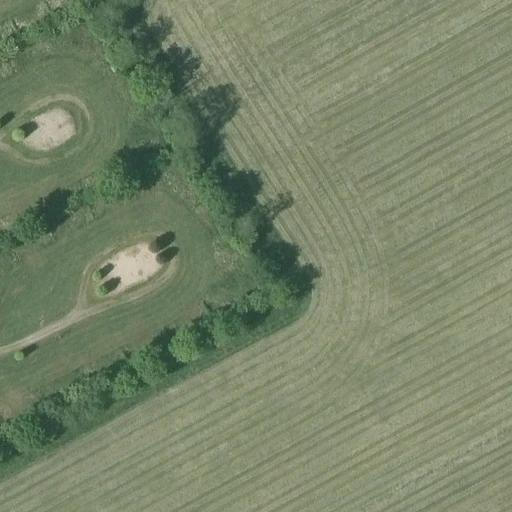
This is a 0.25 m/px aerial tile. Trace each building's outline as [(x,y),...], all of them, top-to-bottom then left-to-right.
[(91,66),(112,57),(101,33),(80,43),(91,66)] [(36,40),(18,48),(30,78),(49,70),(36,40)] [(103,79),(110,97),(127,90),(120,72),(103,79)] [(148,139),(147,117),(127,118),(129,140),(148,139)] [(97,153),(84,161),(93,176),(106,169),(97,153)] [(63,194),(82,183),(67,156),(48,166),(63,194)] [(33,235),(16,243),(25,262),(42,253),(33,235)] [(213,274),(231,262),(219,243),(200,255),(213,274)] [(49,388),(59,385),(53,367),(44,370),(49,388)] [(0,393),(5,408),(16,405),(8,382),(0,384),(0,393)]
